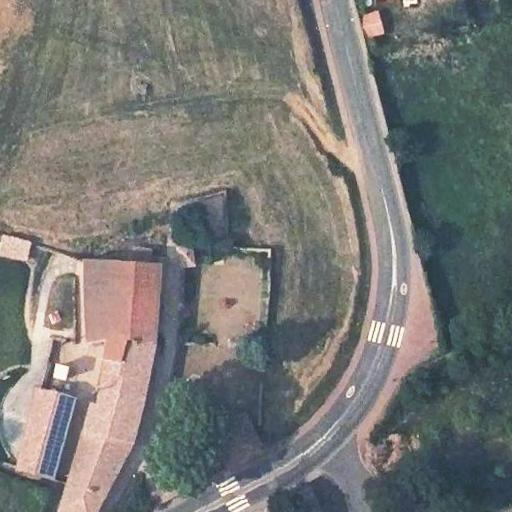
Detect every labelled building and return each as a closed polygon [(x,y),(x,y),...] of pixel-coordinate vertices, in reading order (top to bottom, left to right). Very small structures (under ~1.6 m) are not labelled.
[(32,242),(9,235),(3,253),(25,260),(32,242)] [(131,262),(86,258),(88,342),(108,339),(106,356),(99,403),(92,401),(68,485),(60,510),(64,511),(94,511),(130,444),(144,390),(154,337),(157,292),(164,291),(165,256),(150,255),(151,250),(133,248),(131,262)] [(192,251),(181,252),(182,268),(194,267),(192,251)] [(68,368),(57,364),(54,376),(65,378),(68,368)] [(75,397),(38,387),(17,468),(51,479),(75,397)] [(250,416),(221,424),(223,444),(232,471),(267,452),(250,416)] [(414,482),(412,494),(427,497),(429,485),(414,482)]
